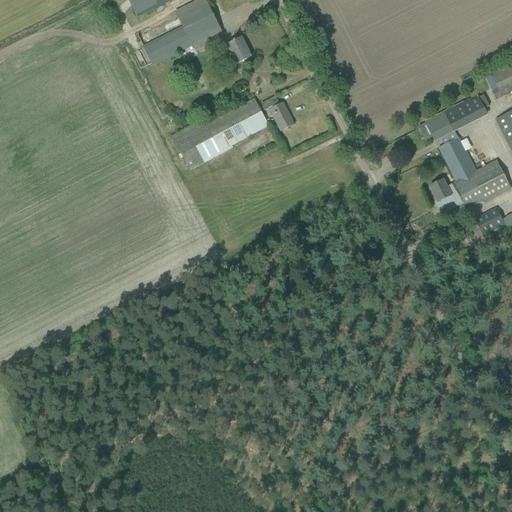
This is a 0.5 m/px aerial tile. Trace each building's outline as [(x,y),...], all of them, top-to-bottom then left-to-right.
[(127,0),(137,18),(172,0),(127,0)] [(182,26),(143,47),(153,67),(192,47),(193,49),(213,39),(222,34),(204,0),(196,0),(194,1),(175,11),(177,16),(182,26)] [(84,11),(79,13),(85,27),(90,25),(84,11)] [(233,42),(227,46),(236,65),(251,57),(241,38),(236,41),(235,40),(233,41),(233,42)] [(81,66),(100,58),(94,46),(75,54),(81,66)] [(491,92),(496,101),(511,92),(511,61),(489,74),(497,89),(491,92)] [(276,96),(262,103),(266,110),(279,103),(276,96)] [(425,123),(435,142),(487,115),(477,96),(425,123)] [(231,146),(269,125),(255,99),(207,125),(204,119),(171,136),(189,172),(233,149),(231,146)] [(270,111),(281,132),(294,125),(283,104),(270,111)] [(511,111),(495,121),(511,153),(511,111)] [(154,136),(149,138),(159,163),(164,161),(154,136)] [(443,181),(430,187),(438,203),(451,196),(450,196),(457,193),(465,210),(484,201),(485,203),(511,190),(496,162),(476,172),(459,138),(448,144),(439,149),(456,183),(446,188),(443,181)] [(318,156),(327,159),(331,150),(321,146),(318,156)] [(267,160),(270,170),(280,167),(276,157),(267,160)] [(255,161),(248,164),(251,174),(259,171),(255,161)] [(221,174),(225,183),(235,178),(231,169),(221,174)] [(345,193),(348,184),(338,180),(335,189),(345,193)] [(176,195),(188,193),(186,185),(175,187),(176,195)] [(505,226),(496,208),(473,220),(482,238),(505,226)] [(253,240),(263,236),(259,227),(250,231),(253,240)] [(146,297),(156,293),(152,283),(143,287),(146,297)]
